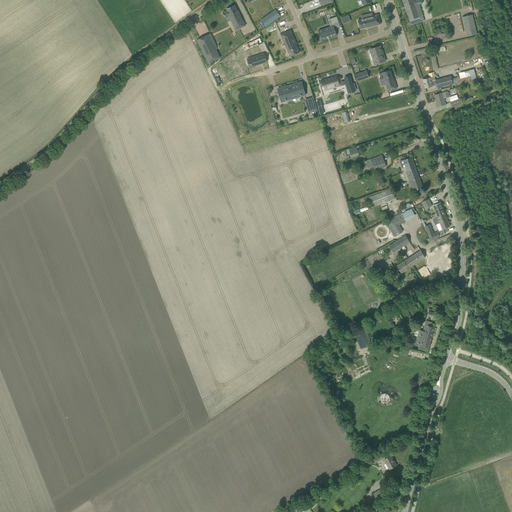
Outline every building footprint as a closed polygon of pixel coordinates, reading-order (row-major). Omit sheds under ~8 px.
[(419,4),(422,3),(421,0),(417,0),(414,1),(413,0),(402,0),(409,20),(411,25),(424,21),(419,4)] [(243,22),(239,13),(238,13),(237,11),(234,5),(226,9),(227,10),(223,12),(225,18),(230,16),(235,26),(243,22)] [(275,9),(261,20),(265,27),(280,16),(275,9)] [(367,27),(380,24),(378,14),(372,15),(372,16),(357,20),(360,29),(367,27)] [(462,17),(467,36),(477,34),(472,15),(462,17)] [(353,26),(351,21),(348,22),(346,17),(341,19),(345,35),(352,33),(350,27),(353,26)] [(322,39),(336,35),(333,25),(319,29),(322,39)] [(290,30),(280,34),(284,43),(284,42),(285,42),(286,42),(286,41),(289,47),(286,48),(286,49),(287,49),(290,57),(300,52),(296,45),(297,45),(290,30)] [(220,58),(216,49),(214,50),(211,43),(214,41),(210,33),(196,40),(208,64),(220,58)] [(259,38),(247,43),(248,46),(261,41),(259,38)] [(373,60),(374,65),(385,61),(383,55),(381,49),(380,46),(369,49),(371,54),(372,53),(374,59),(373,60)] [(252,58),(254,62),(249,64),(250,69),(255,67),(255,66),(267,62),(264,53),(259,55),(252,58)] [(492,68),(490,60),(484,62),(486,70),(492,68)] [(363,72),(355,74),(357,81),(369,77),(367,70),(363,72)] [(397,89),(393,78),(392,78),(390,70),(382,72),(382,73),(379,74),(380,80),(384,78),(386,84),(385,84),(387,91),(397,89)] [(327,78),(321,80),(323,90),(343,84),(342,81),(338,82),(336,76),(328,79),(327,78)] [(427,78),(422,80),(425,88),(436,85),(437,88),(452,84),(453,86),(461,83),(460,77),(451,79),(451,78),(451,76),(435,80),(434,77),(427,78)] [(351,81),(346,83),(347,89),(350,88),(351,93),(355,92),(351,81)] [(302,83),(278,90),(279,92),(278,92),(280,98),(285,97),(286,99),(285,99),(285,100),(292,98),(291,95),(300,93),(300,94),(300,96),(305,94),(302,83)] [(446,104),(442,93),(434,95),(437,107),(446,104)] [(313,99),(306,101),(309,111),(317,109),(314,98),(313,99)] [(449,102),(451,107),(462,103),(461,98),(449,102)] [(341,111),(344,123),(349,122),(346,110),(341,111)] [(330,122),(342,119),(341,112),(322,116),(325,131),(341,127),(339,122),(330,124),(330,122)] [(370,159),(375,171),(386,167),(382,155),(370,159)] [(402,168),(403,170),(414,166),(411,157),(406,159),(403,160),(405,167),(402,168)] [(407,182),(409,181),(419,178),(414,166),(403,170),(407,182)] [(419,178),(409,181),(412,191),(422,187),(419,178)] [(369,197),(373,207),(395,199),(391,189),(369,197)] [(428,211),(427,208),(432,206),(428,199),(421,203),(426,212),(428,211)] [(433,206),(437,217),(437,216),(437,217),(445,214),(440,203),(433,206)] [(389,222),(386,224),(394,237),(402,232),(397,226),(399,225),(406,221),(401,212),(387,219),(389,222)] [(438,219),(433,221),(435,225),(440,223),(442,229),(450,227),(446,218),(445,218),(445,219),(443,220),(443,219),(439,221),(438,219)] [(439,236),(438,232),(433,234),(429,224),(424,227),(425,231),(427,231),(430,240),(439,236)] [(405,235),(397,240),(401,247),(409,242),(405,235)] [(401,247),(397,240),(388,246),(392,253),(401,247)] [(420,250),(407,258),(412,265),(425,257),(420,250)] [(412,265),(407,258),(396,265),(401,273),(412,265)] [(416,270),(423,281),(431,276),(425,265),(416,270)] [(415,344),(424,346),(429,348),(434,327),(431,326),(432,322),(426,321),(425,325),(426,325),(425,331),(419,330),(415,344)] [(369,342),(370,342),(367,332),(363,334),(359,327),(353,329),(356,337),(361,349),(370,346),(369,342)] [(384,396),(379,400),(383,405),(388,402),(384,396)] [(370,459),(373,464),(383,459),(381,453),(370,459)] [(384,459),(389,469),(396,465),(391,456),(384,459)] [(384,497),(380,489),(377,491),(372,493),(377,501),(380,499),(384,497)]
